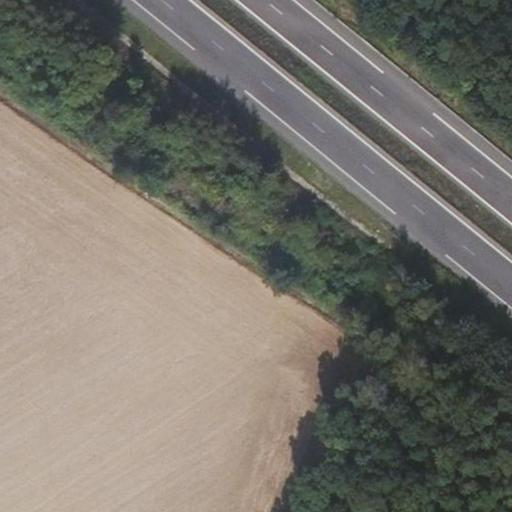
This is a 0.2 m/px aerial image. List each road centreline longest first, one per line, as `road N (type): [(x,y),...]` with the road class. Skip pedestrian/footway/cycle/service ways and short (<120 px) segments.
road 1 (trunk): [(158,0),(511,287)]
road 2 (trunk): [(511,191),(274,0)]
